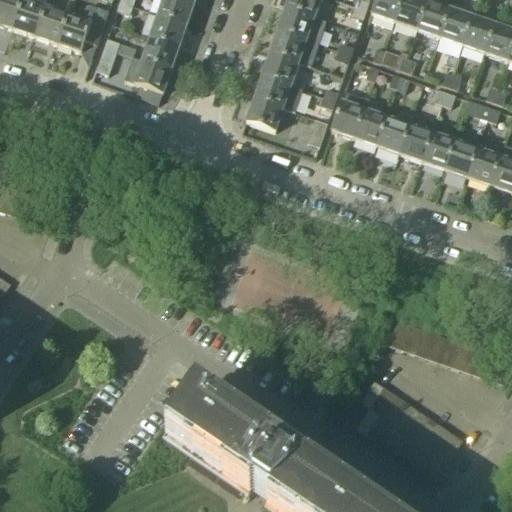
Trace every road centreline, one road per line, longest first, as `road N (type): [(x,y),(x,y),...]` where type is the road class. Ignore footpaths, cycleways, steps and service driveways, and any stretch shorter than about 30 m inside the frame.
road 1 (residential): [(418,511),(62,269)]
road 2 (unclassified): [(511,256),(191,145)]
road 3 (residential): [(113,120),(62,269)]
road 4 (residential): [(191,145),(243,0)]
road 5 (unclassified): [(113,120),(0,79)]
